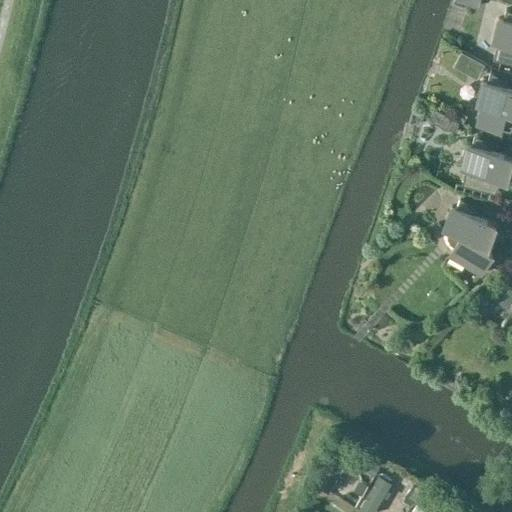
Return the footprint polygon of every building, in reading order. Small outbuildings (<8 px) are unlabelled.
[(511,10),(507,8),(504,17),(497,15),(490,41),(498,43),(494,59),(511,63),(511,10)] [(508,85),(508,84),(509,80),(490,71),(487,79),(482,77),(475,105),(480,106),(476,123),(484,125),(483,128),(493,131),(494,128),(510,132),(511,132),(511,130),(511,89),(507,88),(508,85)] [(457,110),(454,116),(464,122),(468,116),(462,112),(462,113),(457,110)] [(451,118),(445,129),(446,129),(457,132),(459,123),(451,118)] [(493,147),(489,145),(489,142),(481,137),(475,136),(473,142),(466,141),(460,167),(467,169),(463,185),(497,193),(504,179),(503,179),(506,174),(510,175),(511,165),(511,156),(491,151),(492,148),(493,147)] [(444,231),(449,233),(448,238),(449,242),(451,246),(455,249),(450,257),(483,276),(495,257),(483,250),(488,241),(492,242),(498,224),(475,217),(477,213),(477,212),(461,200),(460,201),(457,210),(452,209),(444,231)] [(489,288),(484,282),(476,290),(482,296),(489,288)] [(511,300),(511,292),(501,285),(493,297),(508,307),(511,300)] [(358,466),(374,475),(380,465),(364,457),(358,466)] [(370,511),(385,486),(373,479),(358,504),(370,511)] [(403,499),(412,505),(421,491),(413,485),(403,499)]
